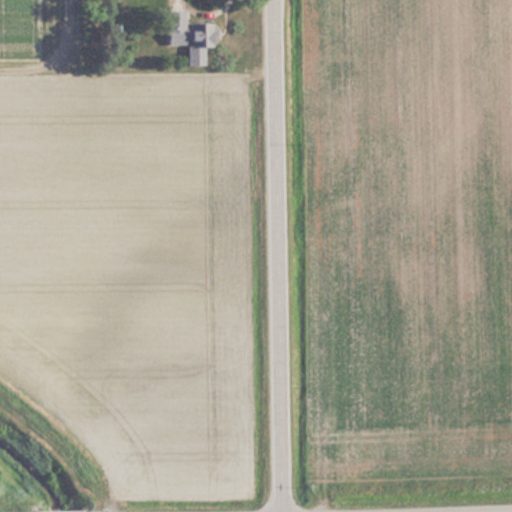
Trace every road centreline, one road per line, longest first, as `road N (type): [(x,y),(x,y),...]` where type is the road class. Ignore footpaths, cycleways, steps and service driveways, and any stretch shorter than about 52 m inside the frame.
road 1 (secondary): [(278,511),(271,0)]
road 2 (residential): [(367,511),(511,507)]
